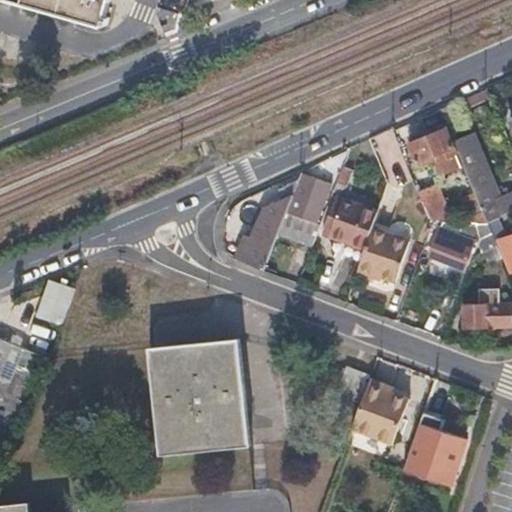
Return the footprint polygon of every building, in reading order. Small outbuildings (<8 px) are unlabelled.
[(11,0),(40,7),(60,13),(102,25),(109,0),(11,0)] [(444,130),(411,144),(420,167),(434,162),(440,175),(460,167),(444,130)] [(475,135),(455,143),(489,223),(511,213),(511,193),(503,197),(475,135)] [(353,171),(343,167),(338,183),(348,186),(353,171)] [(301,176),(298,183),(286,212),(313,223),(329,186),(301,176)] [(244,242),(238,259),(262,270),(264,270),(278,234),(286,212),(298,183),(270,197),(252,242),(244,242)] [(438,184),(419,192),(431,223),(434,223),(455,223),(438,184)] [(474,199),(460,204),(466,219),(480,213),(474,199)] [(336,204),(324,233),(365,247),(375,219),(336,204)] [(286,212),(278,234),(312,247),(321,225),(313,223),(286,212)] [(479,223),(483,252),(499,247),(489,223),(479,223)] [(437,240),(432,256),(463,268),(473,243),(457,237),(459,232),(443,226),(437,240)] [(374,231),(357,274),(395,290),(411,246),(374,231)] [(511,235),(500,240),(511,267),(511,235)] [(428,236),(419,261),(428,264),(432,256),(437,240),(428,236)] [(297,276),(307,247),(296,243),(285,272),(297,276)] [(499,247),(483,252),(488,266),(505,260),(499,247)] [(44,315),(65,322),(77,288),(56,281),(44,315)] [(479,305),(466,305),(467,327),(511,325),(511,303),(499,304),(499,289),(479,289),(479,305)] [(439,292),(432,314),(445,319),(453,297),(439,292)] [(0,436),(7,439),(42,354),(0,338),(0,436)] [(251,444),(248,426),(231,428),(230,412),(247,410),(239,339),(151,348),(162,453),(251,444)] [(346,378),(340,393),(360,400),(369,374),(349,367),(348,369),(345,368),(342,376),(346,378)] [(393,393),(369,384),(353,429),(378,437),(393,393)] [(409,398),(393,393),(378,437),(395,443),(409,398)] [(231,428),(248,426),(247,410),(230,412),(231,428)] [(445,419),(425,412),(411,452),(458,468),(468,440),(442,430),(445,419)] [(0,506),(0,511),(30,511),(30,503),(0,506)]
